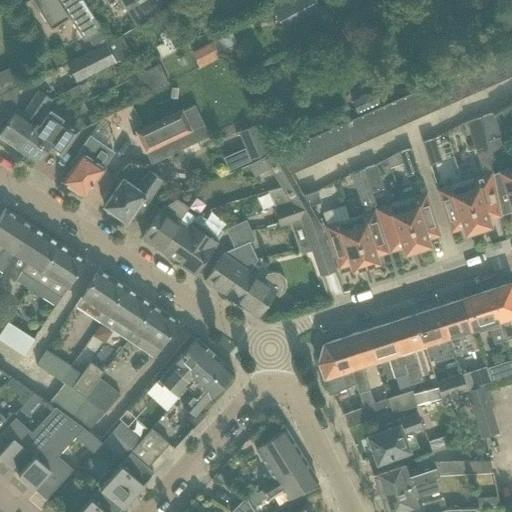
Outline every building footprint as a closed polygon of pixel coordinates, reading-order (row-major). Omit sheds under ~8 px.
[(31,0),(50,29),(68,18),(83,41),(101,30),(82,0),(31,0)] [(313,0),(286,0),(271,8),(282,28),(318,9),(313,0)] [(230,33),(192,52),(200,68),(223,56),(224,58),(239,51),(230,33)] [(77,81),(131,53),(121,35),(113,40),(67,64),(77,81)] [(511,75),(511,51),(510,48),(498,54),(508,77),(511,75)] [(508,77),(498,54),(486,59),(496,82),(508,77)] [(496,82),(486,59),(474,64),(484,88),(496,82)] [(136,73),(146,94),(166,84),(156,64),(136,73)] [(484,88),(474,64),(462,69),(472,93),(484,88)] [(0,71),(0,93),(17,85),(19,84),(10,67),(0,71)] [(472,93),(462,69),(451,74),(461,98),(472,93)] [(461,98),(451,74),(440,79),(450,103),(461,98)] [(450,103),(440,79),(429,84),(440,107),(450,103)] [(70,103),(85,96),(79,84),(64,91),(70,103)] [(440,107),(429,84),(419,89),(429,112),(440,107)] [(0,137),(16,149),(52,98),(39,89),(23,112),(9,103),(0,108),(0,137)] [(429,112),(419,89),(408,93),(418,117),(429,112)] [(374,90),(351,100),(357,113),(380,103),(374,90)] [(418,117),(408,93),(397,98),(408,121),(418,117)] [(52,98),(16,149),(36,163),(47,147),(60,156),(78,131),(65,122),(66,120),(46,106),(52,98)] [(408,121),(397,98),(387,103),(397,126),(408,121)] [(397,126),(387,103),(376,107),(387,131),(397,126)] [(195,105),(183,110),(183,109),(137,131),(147,151),(204,124),(195,105)] [(387,131),(376,107),(366,112),(376,136),(387,131)] [(376,136),(366,112),(355,117),(366,140),(376,136)] [(492,112),(481,116),(485,141),(500,136),(492,112)] [(499,215),(485,141),(481,116),(465,121),(482,175),(461,181),(477,229),(489,225),(487,219),(499,215)] [(366,140),(355,117),(343,122),(354,145),(366,140)] [(252,120),(235,129),(252,160),(268,151),(252,120)] [(354,145),(343,122),(333,126),(344,150),(354,145)] [(344,150),(333,126),(323,131),(333,155),(344,150)] [(333,155),(323,131),(312,136),(322,159),(333,155)] [(110,156),(109,149),(89,135),(69,164),(72,166),(62,181),(83,196),(103,168),(102,168),(110,156)] [(322,159),(312,136),(301,140),(312,164),(322,159)] [(442,161),(434,137),(421,141),(429,165),(442,161)] [(312,164),(301,140),(290,145),(301,169),(312,164)] [(301,169),(290,145),(277,151),(290,174),(301,169)] [(406,176),(418,172),(410,148),(398,152),(406,176)] [(290,174),(277,151),(276,151),(267,157),(266,155),(249,164),(255,176),(269,168),(281,188),(295,184),(290,174)] [(383,188),(375,164),(363,168),(367,180),(371,192),(383,188)] [(511,166),(494,173),(502,214),(511,211),(511,166)] [(367,180),(363,168),(352,171),(353,177),(360,182),(367,180)] [(122,179),(115,189),(104,206),(125,221),(134,208),(140,212),(162,180),(149,171),(136,189),(122,179)] [(477,229),(461,181),(437,189),(450,231),(463,227),(464,233),(477,229)] [(309,206),(303,195),(295,184),(281,188),(266,192),(274,209),(280,226),(300,219),(300,220),(315,217),(309,206)] [(317,190),(303,195),(309,206),(320,202),(317,190)] [(425,193),(401,201),(416,248),(428,244),(426,239),(438,235),(425,193)] [(186,227),(194,216),(186,210),(188,207),(177,199),(160,209),(141,236),(168,254),(186,227)] [(416,248),(401,201),(376,209),(390,251),(402,247),(404,252),(416,248)] [(0,270),(2,272),(32,226),(5,208),(0,215),(0,270)] [(373,210),(349,218),(364,265),(376,261),(374,255),(386,252),(373,210)] [(194,272),(222,232),(223,231),(199,214),(194,216),(186,227),(168,254),(194,272)] [(324,239),(322,230),(315,217),(300,220),(307,242),(299,245),(301,249),(324,239)] [(364,265),(349,218),(325,225),(338,267),(350,263),(352,269),(364,265)] [(34,279),(58,242),(32,226),(2,272),(14,280),(21,270),(34,279)] [(255,241),(250,230),(227,240),(231,249),(223,252),(204,279),(230,298),(249,271),(257,259),(250,243),(255,241)] [(325,240),(324,239),(301,249),(302,253),(311,249),(320,275),(335,270),(325,240)] [(61,296),(84,260),(58,242),(34,279),(61,296)] [(101,322),(125,286),(98,269),(74,305),(101,322)] [(262,279),(249,271),(230,298),(257,316),(273,293),(278,296),(283,292),(285,287),(285,281),(282,276),(278,273),(272,272),(267,273),(262,279)] [(511,315),(511,287),(510,282),(486,290),(500,331),(501,331),(503,340),(511,337),(511,328),(508,316),(511,315)] [(127,339),(151,303),(125,286),(101,322),(127,339)] [(500,331),(486,290),(461,298),(471,329),(476,327),(479,335),(489,332),(493,344),(503,340),(501,331),(500,331)] [(471,329),(461,298),(438,306),(455,355),(465,352),(459,332),(471,329)] [(154,356),(177,320),(151,303),(127,339),(154,356)] [(455,355),(438,306),(413,314),(422,344),(437,340),(444,358),(455,355)] [(422,379),(412,348),(422,344),(413,314),(389,322),(402,363),(405,373),(406,373),(409,383),(422,379)] [(34,338),(7,321),(0,332),(0,340),(23,356),(34,338)] [(402,363),(389,322),(363,330),(373,360),(386,356),(393,377),(405,373),(402,363)] [(373,360),(363,330),(339,338),(349,368),(348,368),(353,384),(356,393),(369,389),(360,364),(373,360)] [(178,395),(186,386),(215,355),(196,337),(159,378),(178,395)] [(349,368),(339,338),(323,343),(318,362),(324,378),(331,395),(353,384),(348,368),(349,368)] [(71,366),(46,349),(36,364),(61,381),(71,366)] [(194,416),(233,372),(234,372),(215,355),(186,386),(192,392),(181,404),(194,416)] [(511,374),(511,360),(511,359),(487,367),(492,381),(511,374)] [(98,376),(99,377),(103,371),(90,361),(71,387),(64,382),(49,401),(49,402),(68,415),(83,396),(98,376)] [(467,389),(490,382),(486,371),(472,375),(469,366),(461,369),(467,389)] [(467,390),(461,372),(436,381),(442,398),(467,390)] [(120,394),(99,377),(98,376),(83,396),(105,411),(120,394)] [(19,396),(16,399),(22,405),(25,402),(33,393),(23,385),(16,393),(19,396)] [(437,387),(430,389),(433,400),(440,398),(437,387)] [(416,405),(411,389),(386,398),(390,412),(391,411),(406,409),(416,405)] [(41,400),(33,393),(25,402),(33,409),(41,400)] [(87,430),(105,411),(83,396),(68,415),(70,417),(87,430)] [(390,412),(386,398),(361,407),(365,420),(380,416),(390,412)] [(17,474),(69,417),(54,406),(31,432),(15,417),(1,433),(9,440),(0,450),(0,458),(11,468),(13,467),(18,472),(17,473),(17,474)] [(365,420),(361,407),(343,413),(348,427),(365,420)] [(401,435),(421,428),(416,413),(408,416),(385,424),(381,425),(383,430),(367,436),(376,462),(407,451),(401,435)] [(57,456),(83,427),(69,417),(17,474),(44,498),(44,499),(45,500),(47,497),(47,496),(72,469),(57,456)] [(130,451),(141,438),(121,421),(103,441),(122,460),(130,452),(130,451)] [(148,467),(169,443),(151,427),(141,439),(141,438),(130,451),(130,452),(138,459),(148,467)] [(304,461),(285,429),(255,447),(275,479),(284,474),(284,473),(304,461)] [(142,484),(127,470),(138,459),(130,452),(110,473),(107,470),(95,483),(99,486),(106,493),(121,507),(142,484)] [(379,495),(437,475),(465,474),(493,473),(490,461),(462,461),(462,460),(433,462),(405,471),(403,464),(372,474),(379,495)] [(316,480),(304,461),(284,473),(284,474),(275,479),(259,489),(265,499),(273,495),(273,494),(281,489),(287,498),(316,480)] [(499,505),(493,473),(465,474),(437,475),(442,489),(456,484),(458,493),(467,491),(466,487),(485,486),(487,497),(477,497),(477,506),(499,505)] [(414,498),(442,489),(437,475),(379,495),(384,511),(396,511),(417,505),(414,498)] [(90,479),(85,485),(94,492),(99,486),(95,483),(90,479)] [(105,511),(97,504),(106,493),(99,486),(94,492),(80,507),(76,504),(68,511),(105,511)] [(253,511),(244,497),(229,511),(253,511)] [(423,511),(434,511),(444,509),(446,509),(443,498),(421,504),(423,511)]
